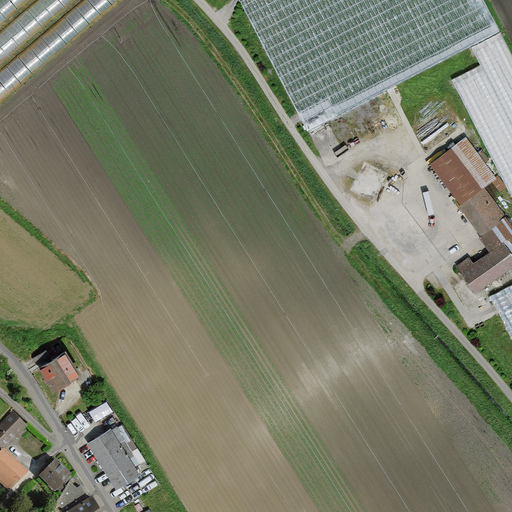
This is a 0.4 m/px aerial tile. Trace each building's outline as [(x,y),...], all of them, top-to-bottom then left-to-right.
[(81,0),(0,70),(0,101),(117,0),(81,0)] [(0,0),(0,23),(26,0),(0,0)] [(36,0),(0,31),(0,62),(72,0),(36,0)] [(239,0),(307,130),(499,30),(483,0),(239,0)] [(511,55),(500,32),(472,47),(481,65),(452,79),(511,196),(511,283),(490,295),(511,338),(511,55)] [(465,136),(429,162),(460,204),(459,205),(481,236),(479,237),(489,252),(503,242),(511,254),(511,225),(483,186),(496,177),(465,136)] [(387,173),(363,161),(348,191),(372,203),(387,173)] [(511,254),(503,242),(489,252),(486,254),(485,253),(473,262),(468,256),(456,265),(476,292),(511,265),(511,254)] [(36,365),(51,390),(77,375),(63,350),(36,365)] [(94,418),(113,410),(108,399),(89,406),(94,418)] [(26,426),(11,411),(0,421),(0,445),(3,448),(26,426)] [(87,442),(116,487),(139,473),(134,465),(139,461),(116,426),(112,429),(110,427),(87,442)] [(0,481),(9,489),(26,469),(0,447),(0,481)] [(56,458),(39,474),(54,489),(71,473),(56,458)] [(101,511),(91,496),(88,498),(80,485),(76,489),(68,481),(52,510),(55,511),(101,511)]
